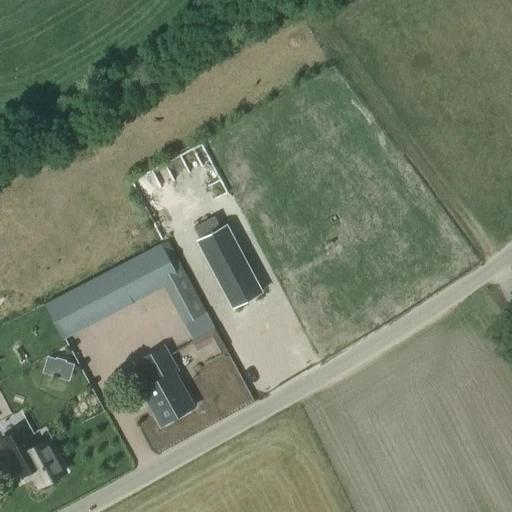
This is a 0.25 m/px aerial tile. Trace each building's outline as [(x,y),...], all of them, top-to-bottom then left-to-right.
[(314,165),(287,182),(326,246),(353,229),(314,165)] [(168,243),(185,236),(171,198),(153,204),(168,243)] [(63,338),(167,285),(179,308),(193,301),(163,243),(45,304),(46,305),(63,338)] [(203,341),(209,362),(233,354),(226,334),(203,341)] [(164,344),(135,359),(149,384),(140,389),(160,425),(192,407),(173,373),(178,370),(164,344)] [(1,419),(0,419),(0,465),(21,454),(39,485),(64,472),(46,440),(44,441),(39,432),(16,445),(1,419)]
